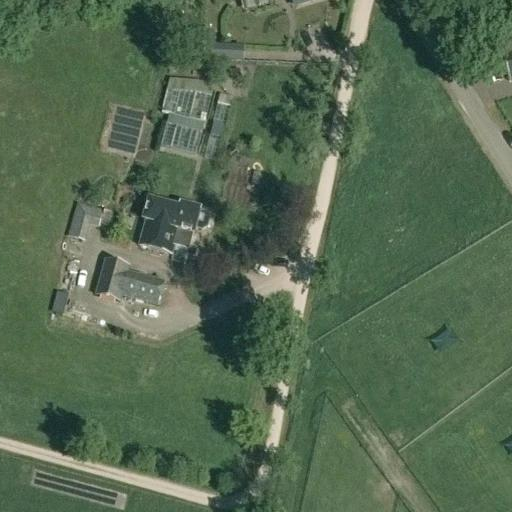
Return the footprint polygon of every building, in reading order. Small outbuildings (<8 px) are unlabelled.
[(201,34),(200,23),(191,24),(192,34),(188,34),(188,39),(185,39),(186,60),(208,60),(207,33),(201,34)] [(511,57),(503,60),(510,84),(511,83),(511,57)] [(180,95),(184,95),(183,115),(206,117),(207,96),(180,94),(180,95)] [(203,145),(204,132),(175,128),(173,142),(203,145)] [(184,211),(150,201),(144,222),(147,223),(140,248),(172,257),(175,247),(189,251),(194,235),(195,236),(202,210),(185,206),(184,211)] [(98,228),(102,212),(78,206),(74,221),(90,225),(98,228)] [(120,297),(128,268),(100,261),(92,290),(120,297)] [(162,304),(167,286),(157,283),(159,277),(129,270),(121,299),(149,306),(150,301),(162,304)]
